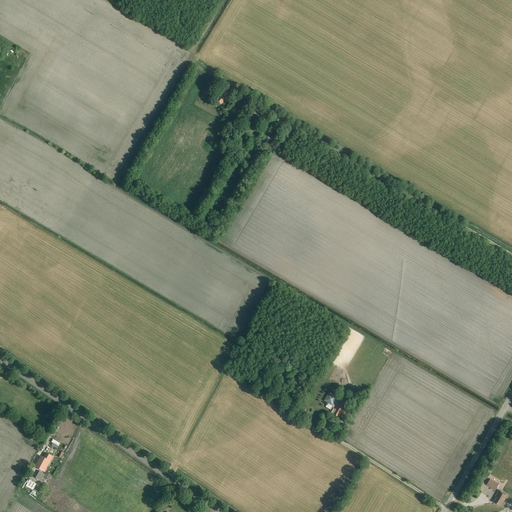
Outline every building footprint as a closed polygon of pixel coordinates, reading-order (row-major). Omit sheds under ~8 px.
[(221,105),(229,92),(223,89),(216,101),(217,102),(216,104),(216,105),(218,106),(220,106),(221,104),(221,105)] [(228,111),(234,102),(231,101),(226,110),(228,111)] [(258,121),(260,118),(256,115),(253,118),(252,117),(249,115),(246,120),(250,123),(248,127),(252,130),(253,130),(254,127),(255,128),(259,122),(258,121)] [(263,126),(255,141),(259,143),(262,138),(264,139),(262,141),(266,143),(267,141),(272,143),(275,137),(266,132),(268,129),(263,126)] [(344,392),(342,397),(349,401),(352,396),(344,392)] [(336,398),(329,394),(328,393),(324,401),(325,401),(332,405),(333,403),(338,405),(335,410),(334,409),(332,413),(337,416),(338,415),(339,415),(347,403),(341,399),(340,401),(336,398)] [(46,467),(52,456),(46,453),(43,458),(40,456),(35,466),(44,471),(46,467)] [(495,490),(499,484),(490,479),(487,485),(495,490)] [(20,490),(25,493),(29,486),(24,484),(20,490)] [(504,501),(508,495),(499,490),(496,496),(497,497),(494,502),(500,505),(503,501),(504,501)]
